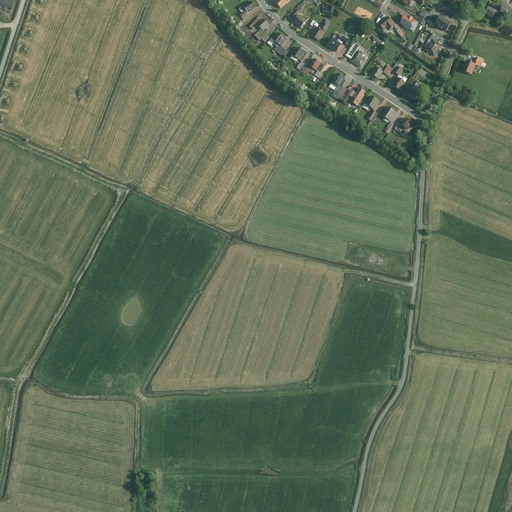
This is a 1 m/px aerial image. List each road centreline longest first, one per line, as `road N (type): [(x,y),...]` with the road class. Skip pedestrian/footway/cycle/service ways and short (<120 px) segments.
road 1 (track): [(423,193),(405,369),(370,444),(355,511)]
road 2 (residential): [(260,0),(294,36),(429,123)]
